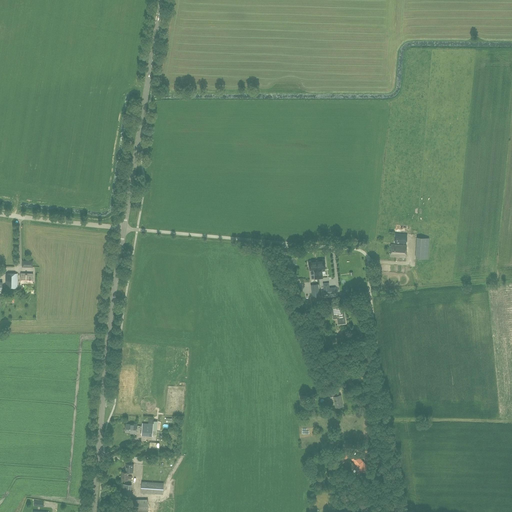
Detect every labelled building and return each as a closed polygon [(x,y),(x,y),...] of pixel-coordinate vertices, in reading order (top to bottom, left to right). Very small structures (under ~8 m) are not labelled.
[(407,234),(395,233),(394,242),(407,243),(407,234)] [(427,260),(428,239),(417,238),(416,259),(427,260)] [(391,244),(390,256),(406,257),(406,245),(391,244)] [(319,260),(316,261),(317,269),(318,269),(318,278),(322,278),(321,269),(325,269),(324,260),(323,260),(323,259),(319,260)] [(317,269),(316,261),(309,262),(308,262),(308,266),(309,266),(310,270),(314,270),(315,279),(318,278),(318,269),(317,269)] [(6,273),(6,288),(17,288),(18,273),(6,273)] [(33,283),(33,274),(27,274),(27,275),(21,274),(21,283),(33,283)] [(329,283),(323,284),(324,294),(336,293),(335,287),(329,288),(329,283)] [(311,285),(312,298),(319,297),(318,284),(311,285)] [(343,311),(342,306),(331,308),(333,319),(337,319),(338,324),(345,323),(344,311),(343,311)] [(332,339),(333,345),(345,344),(344,337),(332,339)] [(337,392),(327,394),(328,397),(333,396),(335,407),(343,406),(340,395),(338,395),(337,392)] [(149,419),(148,423),(142,423),(141,435),(153,436),(153,434),(155,434),(155,430),(153,430),(154,419),(149,419)] [(125,431),(130,432),(136,433),(137,424),(130,423),(130,424),(126,424),(125,431)] [(157,447),(157,451),(160,451),(160,442),(150,442),(150,447),(157,447)] [(345,451),(338,457),(342,462),(349,456),(345,451)] [(357,455),(351,459),(356,464),(357,473),(367,471),(366,464),(363,465),(363,461),(357,455)] [(126,463),(125,471),(128,472),(133,472),(134,464),(126,463)] [(128,472),(125,471),(122,471),(121,480),(127,480),(127,479),(131,480),(132,476),(128,476),(128,472)] [(163,483),(141,482),(141,493),(163,494),(163,483)] [(123,485),(123,493),(122,496),(130,496),(131,485),(123,485)] [(147,511),(148,499),(133,499),(133,511),(147,511)] [(367,502),(356,501),(356,508),(364,509),(366,510),(367,502)]
